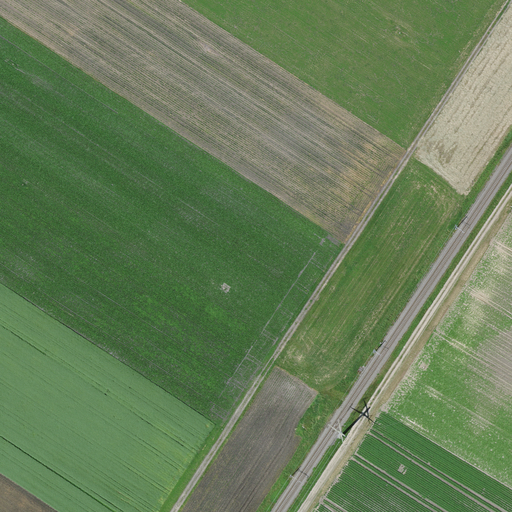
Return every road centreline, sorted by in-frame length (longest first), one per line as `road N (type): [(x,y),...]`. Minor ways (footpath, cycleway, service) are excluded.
road 1 (track): [(173,511),(511,0)]
road 2 (track): [(511,190),(300,511)]
